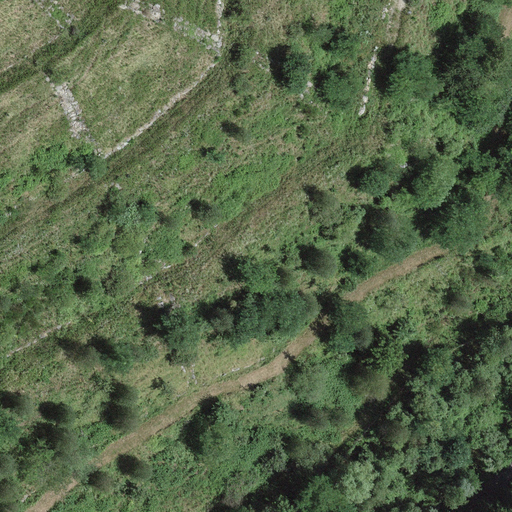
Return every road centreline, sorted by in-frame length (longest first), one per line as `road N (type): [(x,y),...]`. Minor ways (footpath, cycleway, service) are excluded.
road 1 (track): [(509,0),(498,52),(497,164),(483,223),(357,287),(273,368),(168,413),(83,465),(28,511)]
road 2 (track): [(0,379),(178,272),(266,194),(350,142),(364,127),(396,0)]
road 3 (track): [(233,0),(234,42),(213,80),(128,156),(0,234)]
road 4 (track): [(101,0),(87,22),(0,83)]
